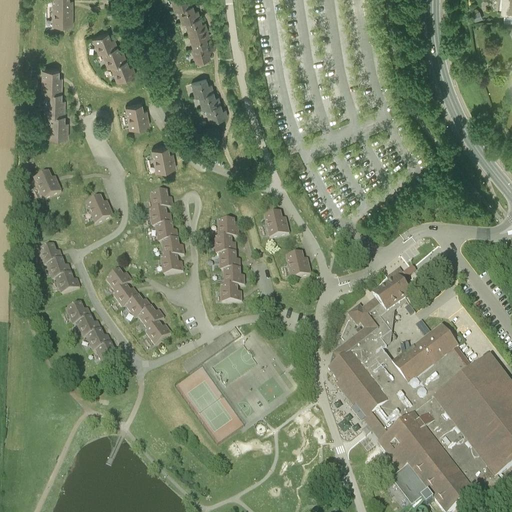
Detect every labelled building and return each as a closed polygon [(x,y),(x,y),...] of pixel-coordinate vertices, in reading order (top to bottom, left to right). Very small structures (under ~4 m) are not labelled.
[(51,0),(52,25),(72,25),(72,5),(68,5),(68,1),(68,0),(51,0)] [(170,0),(174,11),(178,10),(192,6),(191,1),(187,2),(186,0),(170,0)] [(181,23),(185,22),(200,18),(198,13),(195,14),(194,12),(192,6),(178,10),(181,23)] [(475,22),(482,19),(479,12),(472,14),(475,22)] [(188,34),(207,29),(206,25),(202,26),(202,25),(200,18),(185,22),(188,34)] [(188,34),(192,48),(206,45),(207,44),(205,37),(205,35),(208,34),(207,29),(188,34)] [(98,54),(102,53),(117,46),(115,42),(112,44),(111,41),(108,32),(92,38),(98,54)] [(208,59),(210,58),(208,52),(206,45),(192,48),(191,48),(195,62),(198,62),(199,65),(209,62),(208,59)] [(108,68),(111,67),(126,60),(125,56),(121,57),(120,56),(117,46),(102,53),(108,68)] [(126,60),(111,67),(117,82),(136,74),(134,70),(130,71),(130,69),(126,60)] [(42,69),(41,92),(45,92),(61,93),(61,81),(58,81),(58,79),(58,69),(42,69)] [(195,97),(198,96),(213,92),(212,87),(208,88),(208,87),(206,79),(191,83),(195,97)] [(61,93),(45,92),(44,115),(48,115),(64,115),(64,104),(61,104),(61,101),(61,93)] [(202,109),(205,109),(220,104),(219,100),(215,101),(215,99),(213,92),(198,96),(202,109)] [(141,103),(125,106),(129,129),(149,125),(147,114),(143,115),(143,113),(141,103)] [(209,122),(227,117),(226,112),(222,113),(222,111),(220,104),(205,109),(209,122)] [(64,115),(48,115),(47,137),(67,138),(67,126),(64,126),(64,124),(64,115)] [(167,146),(151,149),(156,172),(175,168),(173,157),(169,157),(169,156),(167,146)] [(49,173),(34,180),(43,201),(61,193),(57,182),(53,184),(53,182),(49,173)] [(150,195),(153,211),(173,208),(172,204),(169,204),(169,203),(167,192),(150,195)] [(101,198),(86,204),(95,226),(113,218),(109,207),(105,209),(105,207),(101,198)] [(166,209),(149,211),(152,228),(172,225),(171,220),(168,221),(167,219),(166,209)] [(280,213),(264,217),(270,240),(289,235),(287,224),(283,225),(283,222),(280,213)] [(218,222),(219,238),(232,238),(239,238),(239,233),(235,233),(235,232),(234,221),(218,222)] [(172,225),(156,228),(158,244),(162,243),(178,241),(177,236),(174,236),(174,235),(172,225)] [(219,238),(215,238),(216,255),(219,255),(236,254),(236,250),(232,250),(232,247),(232,238),(219,238)] [(178,241),(162,243),(164,258),(184,256),(183,251),(180,252),(180,250),(178,241)] [(358,254),(352,246),(351,245),(347,248),(355,258),(359,255),(358,254)] [(44,267),(47,266),(63,261),(61,256),(58,257),(57,255),(54,246),(38,251),(44,267)] [(236,254),(219,255),(220,271),(224,271),(240,270),(240,266),(236,266),(236,263),(236,254)] [(302,254),(286,258),(291,280),(311,276),(308,264),(305,265),(304,263),(302,254)] [(177,257),(161,259),(163,276),(183,273),(182,268),(179,268),(178,266),(177,257)] [(52,281),(56,280),(71,275),(70,270),(66,271),(66,270),(63,261),(47,266),(52,281)] [(240,270),(224,271),(224,287),(237,287),(245,287),(244,282),(241,282),(241,280),(240,270)] [(119,271),(106,281),(115,294),(126,287),(132,283),(129,278),(126,281),(125,279),(119,271)] [(71,275),(56,280),(61,296),(80,289),(78,284),(75,286),(74,284),(71,275)] [(457,349),(459,348),(442,327),(393,365),(383,352),(387,349),(382,342),(392,334),(380,319),(412,295),(398,277),(394,280),(373,297),(375,300),(362,310),(359,307),(348,316),(357,327),(360,324),(365,330),(340,350),(345,357),(328,370),(367,420),(368,419),(374,426),(384,439),(378,444),(400,473),(408,467),(409,468),(391,482),(411,507),(412,509),(422,501),(425,506),(427,508),(435,502),(442,511),(453,511),(473,497),(482,509),(507,491),(504,487),(508,484),(501,475),(511,466),(511,385),(490,356),(472,370),(457,349)] [(115,294),(113,296),(123,310),(126,308),(140,298),(136,294),(133,296),(132,294),(126,287),(115,294)] [(224,287),(221,287),(222,304),(242,303),(241,298),(238,298),(238,297),(237,287),(224,287)] [(140,298),(126,308),(135,320),(138,319),(152,309),(149,305),(146,307),(144,305),(140,298)] [(73,326),(76,325),(91,318),(89,314),(86,315),(85,313),(81,304),(66,311),(73,326)] [(152,309),(138,319),(148,331),(158,323),(164,319),(161,315),(158,318),(157,316),(152,309)] [(83,340),(86,338),(101,331),(99,327),(96,328),(95,327),(91,318),(76,325),(83,340)] [(148,331),(145,333),(155,347),(171,334),(168,331),(165,333),(164,331),(158,323),(148,331)] [(93,353),(96,351),(111,345),(109,340),(106,342),(105,340),(101,331),(86,338),(93,353)] [(111,345),(96,351),(103,366),(121,358),(119,353),(116,355),(115,353),(111,345)]
